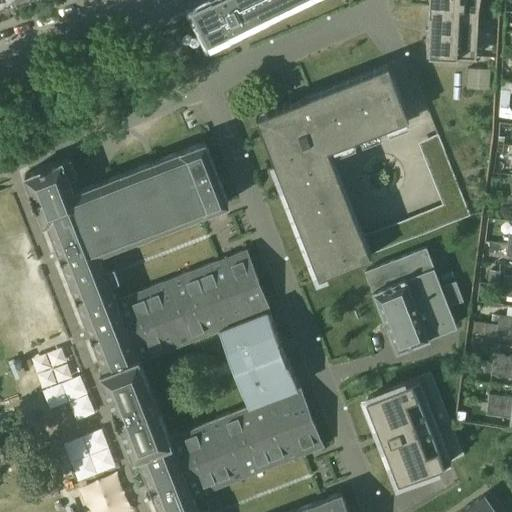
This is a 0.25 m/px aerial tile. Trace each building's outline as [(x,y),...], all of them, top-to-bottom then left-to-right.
[(295,0),(218,0),(213,3),(212,1),(193,10),(209,44),(228,35),(228,33),(295,0)] [(431,0),(429,53),(477,55),(479,9),(479,0),(431,0)] [(389,62),(257,114),(320,275),(372,254),(329,146),(409,114),(389,62)] [(489,89),(490,69),(468,68),(467,88),(489,89)] [(511,82),(501,80),(499,116),(511,118),(511,110),(509,106),(510,92),(511,92),(511,82)] [(209,511),(209,510),(204,511),(199,511),(194,497),(324,446),(247,249),(118,300),(112,284),(121,280),(115,267),(107,270),(100,254),(229,203),(205,141),(75,192),(71,181),(79,178),(70,157),(62,160),(24,174),(30,187),(29,188),(36,206),(37,205),(43,220),(47,219),(104,365),(100,367),(112,398),(111,399),(113,401),(112,402),(120,422),(121,422),(122,425),(135,456),(139,454),(161,511),(349,511),(342,492),(291,511),(209,511)] [(0,182),(0,511),(139,511),(10,179),(0,182)] [(491,243),(490,252),(501,253),(502,244),(491,243)] [(459,280),(442,286),(434,265),(427,246),(367,270),(398,349),(430,336),(429,335),(457,325),(451,308),(467,302),(459,280)] [(500,282),(501,270),(489,269),(488,281),(500,282)] [(511,285),(511,274),(504,273),(503,284),(511,285)] [(511,294),(511,285),(503,284),(502,293),(511,294)] [(499,323),(499,324),(511,325),(511,315),(500,314),(499,323)] [(474,331),(497,334),(499,324),(499,323),(475,320),(474,331)] [(511,325),(499,324),(497,334),(511,336),(511,325)] [(511,356),(486,353),(485,363),(511,366),(511,356)] [(511,376),(511,366),(485,363),(483,373),(511,376)] [(367,396),(381,434),(378,435),(381,443),(385,441),(399,479),(424,470),(464,454),(431,370),(367,396)] [(489,403),(511,406),(511,396),(490,394),(489,397),(489,403)] [(511,427),(511,406),(489,403),(487,414),(511,417),(510,428),(511,427)] [(495,511),(485,496),(460,511),(495,511)]
